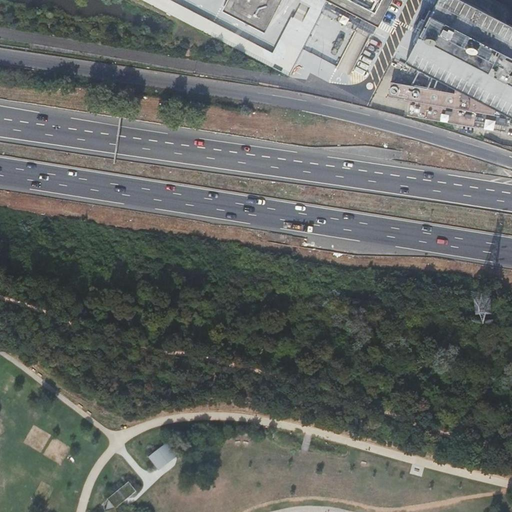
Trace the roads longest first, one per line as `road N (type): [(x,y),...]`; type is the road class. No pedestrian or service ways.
road 1 (motorway): [(511,163),(294,105),(0,61)]
road 2 (motorway): [(0,171),(511,252)]
road 3 (motorway): [(511,199),(0,121)]
